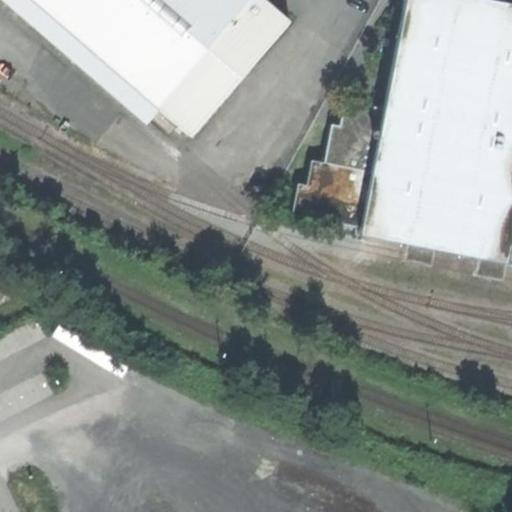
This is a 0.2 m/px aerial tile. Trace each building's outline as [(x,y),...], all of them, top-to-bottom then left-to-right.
[(30,0),(156,108),(250,0),(30,0)] [(288,22),(263,0),(250,0),(156,108),(189,136),(288,22)] [(511,4),(487,0),(403,0),(397,36),(388,80),(382,109),(359,227),(357,235),(511,264),(511,4)] [(388,80),(397,36),(373,31),(365,76),(388,80)] [(359,227),(382,109),(343,101),(338,126),(330,124),(322,163),(310,160),(305,185),(296,184),(290,213),(359,227)]
